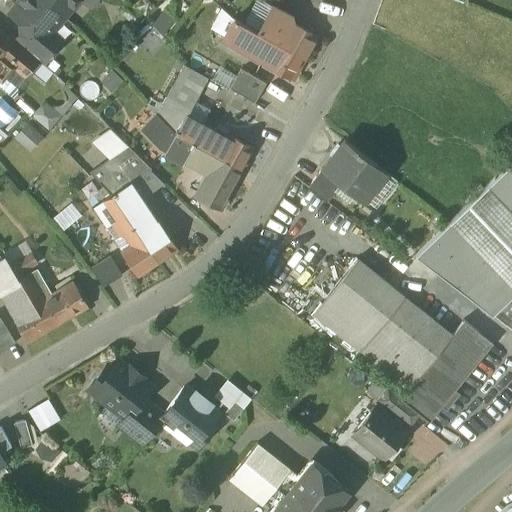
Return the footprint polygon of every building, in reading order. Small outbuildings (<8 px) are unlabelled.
[(65,18),(43,0),(21,0),(21,1),(10,14),(21,23),(44,42),(46,40),(65,18)] [(43,0),(65,18),(79,0),(43,0)] [(317,37),(292,24),(293,23),(291,16),(272,7),(259,31),(258,32),(258,33),(305,59),(317,37)] [(305,59),(258,33),(258,32),(236,20),(235,19),(224,39),(262,60),(261,62),(293,80),(305,59)] [(44,42),(21,23),(22,34),(16,40),(39,59),(44,64),(56,49),(46,40),(44,42)] [(11,36),(0,26),(0,44),(2,46),(11,36)] [(16,40),(11,36),(2,46),(13,56),(8,62),(25,75),(25,76),(39,59),(16,40)] [(0,44),(0,71),(8,62),(13,56),(2,46),(0,44)] [(8,62),(0,71),(0,87),(8,95),(25,75),(8,62)] [(208,79),(184,66),(166,98),(190,111),(208,79)] [(266,84),(241,69),(230,89),(255,103),(266,84)] [(0,87),(0,104),(8,95),(0,87)] [(33,115),(50,130),(64,114),(48,99),(33,115)] [(254,150),(228,135),(226,138),(186,116),(178,131),(176,130),(174,133),(176,134),(191,142),(242,171),(254,150)] [(31,121),(16,137),(32,151),(46,135),(31,121)] [(191,142),(176,134),(168,149),(182,158),(191,142)] [(386,173),(345,141),(322,170),(342,185),(364,202),(386,173)] [(242,171),(191,142),(182,158),(207,171),(195,195),(221,209),(242,171)] [(151,169),(128,146),(109,160),(131,183),(151,169)] [(511,161),(450,221),(486,259),(456,288),(491,316),(511,296),(511,161)] [(342,185),(322,170),(308,188),(327,203),(342,185)] [(157,221),(156,222),(131,183),(115,194),(114,193),(111,195),(112,196),(125,215),(158,264),(177,251),(157,221)] [(112,196),(94,208),(107,228),(111,225),(111,224),(125,215),(112,196)] [(158,264),(125,215),(111,224),(111,225),(107,228),(122,251),(121,252),(138,277),(158,264)] [(450,221),(414,256),(456,288),(486,259),(450,221)] [(31,253),(11,265),(17,276),(38,264),(31,253)] [(112,254),(93,267),(106,287),(126,274),(112,254)] [(0,292),(19,281),(5,257),(0,259),(0,292)] [(452,335),(357,259),(313,315),(360,352),(408,390),(452,335)] [(73,282),(51,294),(37,269),(19,281),(49,330),(88,308),(73,282)] [(19,281),(0,292),(14,316),(12,317),(28,343),(49,330),(19,281)] [(452,335),(408,390),(400,399),(419,414),(429,422),(493,344),(464,320),(452,335)] [(4,324),(0,326),(0,353),(16,343),(4,324)] [(142,379),(128,368),(127,369),(118,361),(112,369),(107,365),(89,389),(125,418),(126,419),(142,399),(151,387),(141,380),(142,379)] [(194,395),(185,387),(162,415),(156,423),(157,424),(187,447),(190,443),(197,448),(213,428),(208,425),(218,413),(208,405),(194,394),(194,395)] [(400,399),(388,389),(379,401),(410,425),(419,414),(400,399)] [(41,430),(63,419),(52,398),(30,409),(41,430)] [(142,399),(126,419),(125,418),(119,425),(142,444),(157,424),(156,423),(162,415),(142,399)] [(234,401),(225,414),(234,421),(244,409),(234,401)] [(392,422),(373,408),(354,433),(385,458),(387,456),(391,459),(400,448),(395,444),(405,432),(404,432),(408,427),(395,418),(392,422)] [(32,445),(25,420),(14,424),(21,449),(32,445)] [(0,464),(5,462),(0,454),(0,450),(11,444),(1,428),(0,428),(0,464)] [(273,511),(301,478),(257,443),(229,479),(270,511),(273,511)] [(273,511),(330,511),(346,492),(312,464),(301,478),(273,511)]
